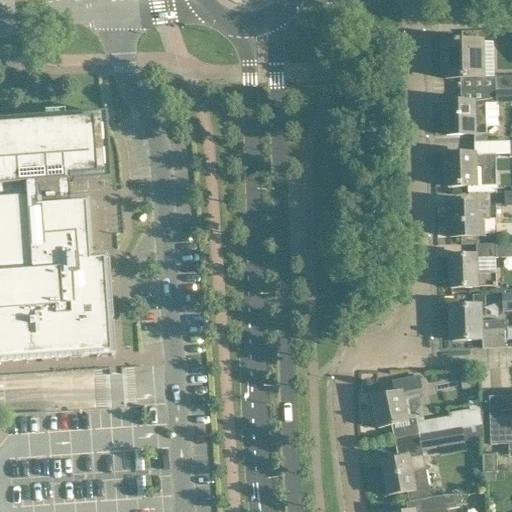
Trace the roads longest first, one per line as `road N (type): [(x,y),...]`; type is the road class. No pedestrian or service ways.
road 1 (residential): [(186,511),(158,146),(117,60),(108,6)]
road 2 (tertiary): [(297,511),(276,23)]
road 3 (tertiary): [(243,33),(257,452),(266,511)]
road 4 (residential): [(412,339),(415,0)]
road 5 (residential): [(355,511),(342,442),(345,379),(359,357),(412,339)]
